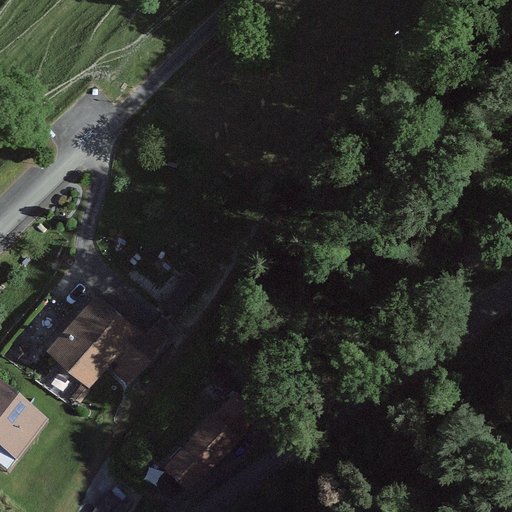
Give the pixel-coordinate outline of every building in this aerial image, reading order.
[(99,282),(44,342),(90,383),(115,355),(141,378),(170,345),(99,282)] [(0,383),(0,446),(19,460),(49,419),(0,383)] [(238,390),(215,412),(238,435),(261,414),(238,390)] [(215,412),(164,464),(189,489),(241,436),(238,435),(215,412)] [(107,488),(93,511),(121,511),(128,500),(107,488)]
